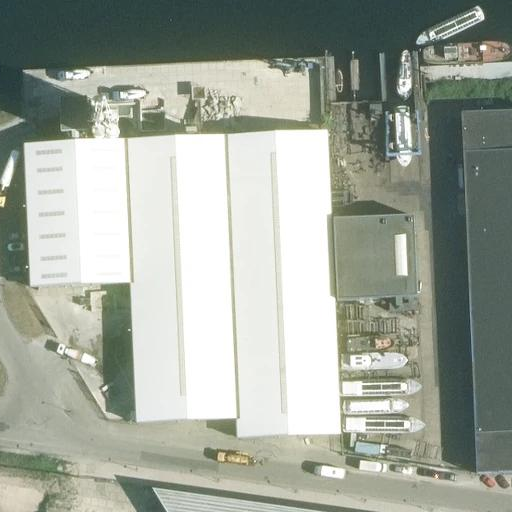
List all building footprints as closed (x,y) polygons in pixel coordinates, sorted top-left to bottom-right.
[(511,16),(420,18),(421,50),(511,47),(511,16)] [(96,102),(67,102),(67,120),(67,134),(96,134),(96,119),(96,102)] [(511,113),(462,116),(477,475),(511,473),(511,113)] [(32,288),(132,285),(138,424),(238,420),(239,439),(339,435),(326,136),(26,148),(32,288)] [(412,299),(416,299),(413,218),(335,222),(338,301),(389,301),(390,311),(413,311),(412,299)] [(303,511),(153,491),(165,511),(303,511)]
